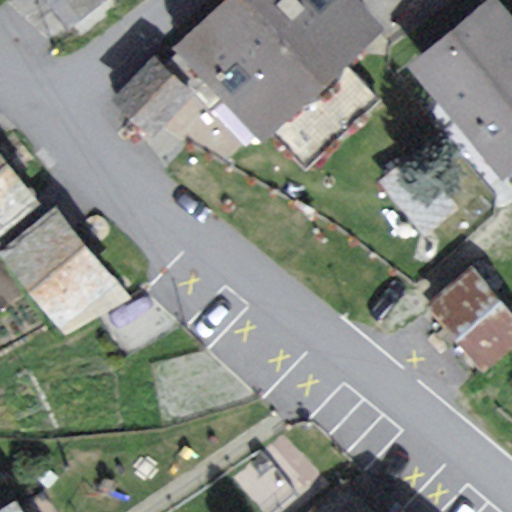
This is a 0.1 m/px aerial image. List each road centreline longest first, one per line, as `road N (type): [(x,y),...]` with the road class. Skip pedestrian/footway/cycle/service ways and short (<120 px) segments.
road 1 (residential): [(58,116),(511,510)]
road 2 (residential): [(178,0),(58,116)]
